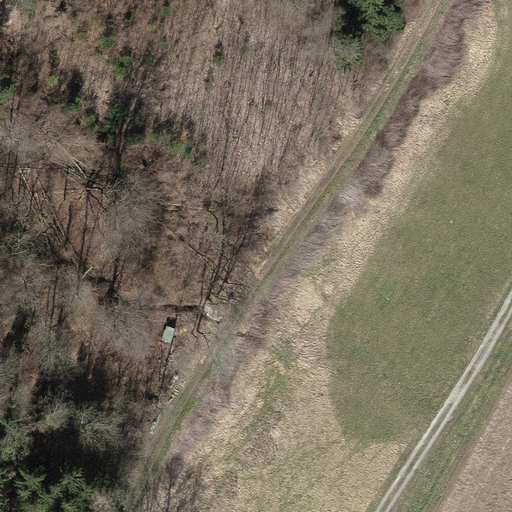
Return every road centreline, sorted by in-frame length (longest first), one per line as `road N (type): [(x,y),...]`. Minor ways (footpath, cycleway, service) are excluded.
road 1 (track): [(126,511),(161,436),(255,278),(344,159),(437,0)]
road 2 (track): [(511,295),(384,511)]
